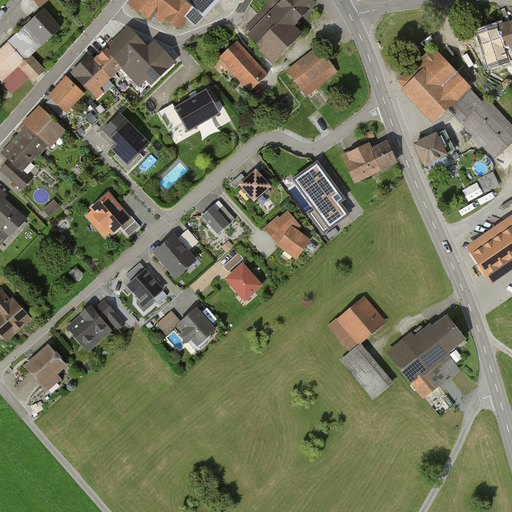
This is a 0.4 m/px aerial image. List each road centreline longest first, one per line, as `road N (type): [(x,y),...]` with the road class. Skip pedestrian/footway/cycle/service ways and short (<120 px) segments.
road 1 (residential): [(385,103),(317,149),(273,137),(257,143),(0,371)]
road 2 (tertiary): [(385,103),(469,303),(511,444)]
road 3 (residential): [(124,0),(0,139)]
road 4 (track): [(497,393),(475,407),(424,511)]
